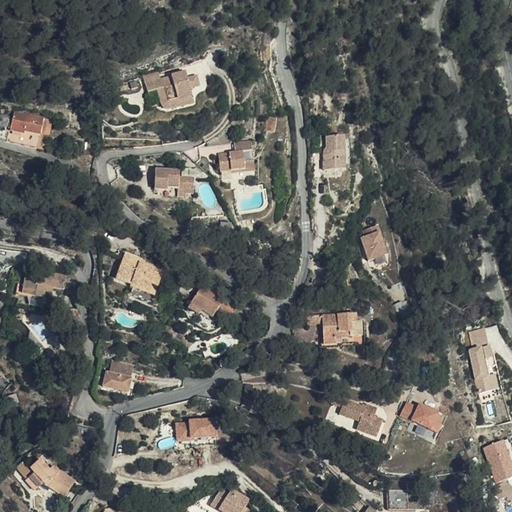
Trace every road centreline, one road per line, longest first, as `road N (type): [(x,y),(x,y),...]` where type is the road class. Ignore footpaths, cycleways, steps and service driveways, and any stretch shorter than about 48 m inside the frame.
road 1 (residential): [(302,204),(303,266),(267,345),(196,389),(118,410),(110,453),(76,511)]
road 2 (unknown): [(284,310),(134,216),(104,183),(108,155),(192,147)]
road 3 (unclassified): [(441,0),(435,36),(451,58),(483,225),(511,314)]
road 4 (unknown): [(111,428),(86,399),(94,318),(86,279),(60,251),(9,233)]
road 5 (unclassified): [(288,0),(284,36),(302,204)]
